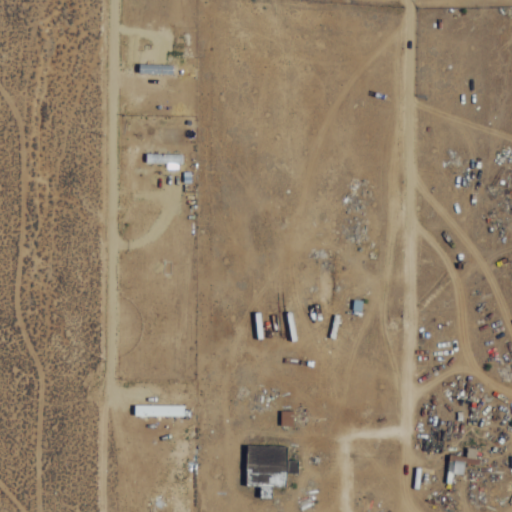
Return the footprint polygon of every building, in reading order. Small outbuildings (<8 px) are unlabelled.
[(139,72),(172,73),(172,64),(139,63),(139,72)] [(167,161),(167,165),(182,165),(182,152),(146,153),(146,162),(167,161)] [(183,404),(134,404),(134,415),(183,415),(183,404)] [(293,424),(293,410),(280,409),(280,424),(293,424)] [(245,484),(260,485),(260,495),(271,495),(271,485),(285,485),(285,471),(297,472),(297,460),(286,459),(287,445),(247,443),(245,484)] [(449,453),(446,480),(451,481),(452,472),(463,474),(465,461),(472,462),(473,451),(474,452),(474,448),(467,447),(466,455),(449,453)]
